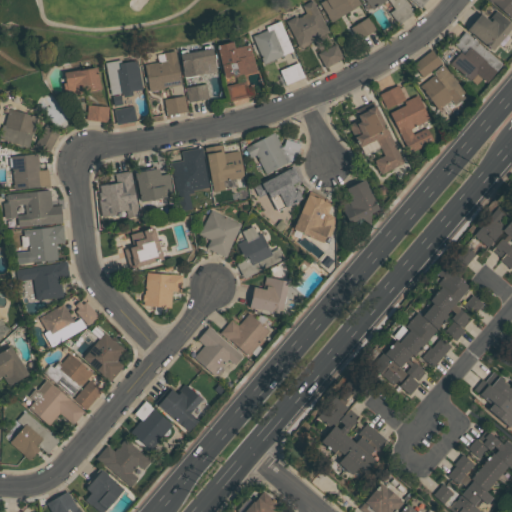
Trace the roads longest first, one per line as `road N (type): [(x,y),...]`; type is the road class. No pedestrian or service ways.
road 1 (secondary): [(511,92),(159,507)]
road 2 (secondary): [(200,511),(511,148)]
road 3 (residential): [(457,0),(385,61),(304,99),(240,122),(79,154)]
road 4 (residential): [(213,285),(63,467),(39,482),(0,485)]
road 5 (residential): [(511,307),(402,445),(422,472),(458,429),(434,400)]
road 6 (residential): [(79,154),(90,272),(160,351)]
